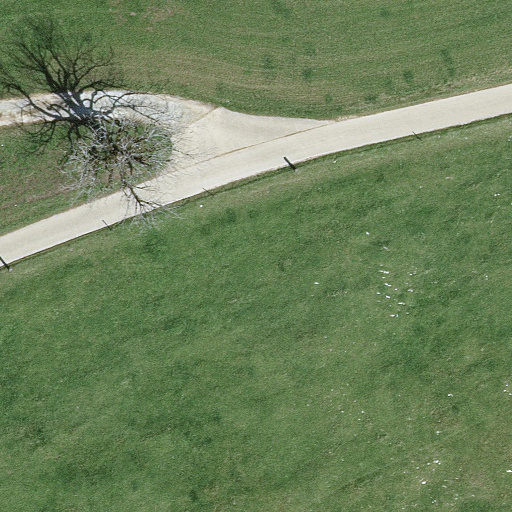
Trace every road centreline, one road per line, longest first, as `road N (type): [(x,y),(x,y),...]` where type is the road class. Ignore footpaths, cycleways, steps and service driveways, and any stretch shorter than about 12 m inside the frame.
road 1 (unclassified): [(511,95),(244,163),(0,253)]
road 2 (track): [(244,163),(169,116),(109,103),(0,114)]
